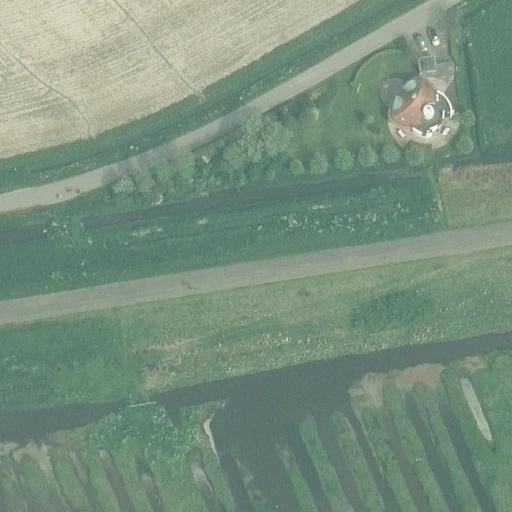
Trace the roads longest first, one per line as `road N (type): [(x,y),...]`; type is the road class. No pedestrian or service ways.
road 1 (unclassified): [(0,311),(511,230)]
road 2 (unclassified): [(0,205),(218,128),(445,0)]
